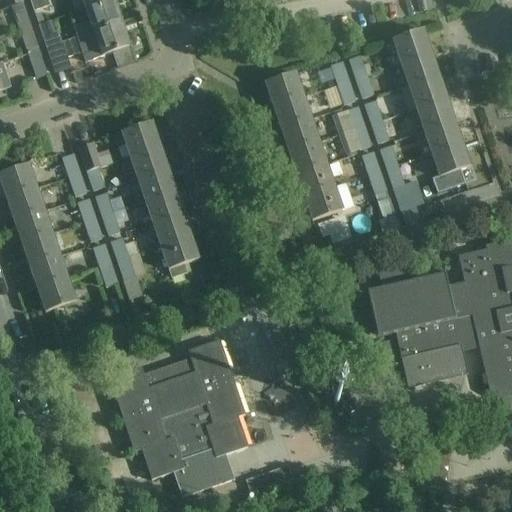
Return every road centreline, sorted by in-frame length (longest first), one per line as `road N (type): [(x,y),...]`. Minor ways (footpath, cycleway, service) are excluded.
road 1 (residential): [(236,282),(169,68)]
road 2 (residential): [(71,511),(0,310)]
road 3 (residential): [(169,68),(0,128)]
